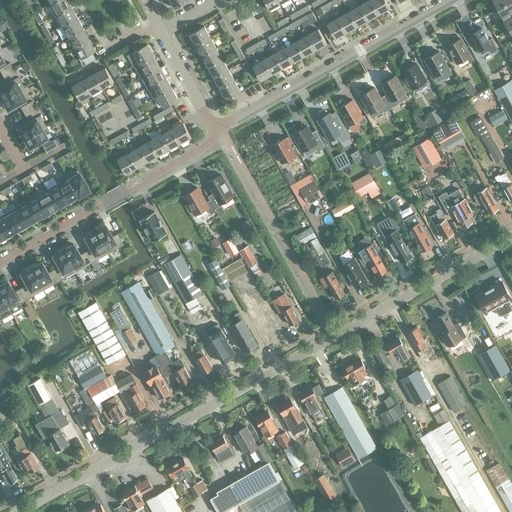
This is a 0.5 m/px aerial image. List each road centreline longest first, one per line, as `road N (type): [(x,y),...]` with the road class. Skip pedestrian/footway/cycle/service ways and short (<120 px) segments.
road 1 (unclassified): [(21,511),(511,236)]
road 2 (residential): [(221,131),(455,0)]
road 3 (residential): [(128,189),(0,260)]
road 4 (residential): [(221,131),(158,27)]
